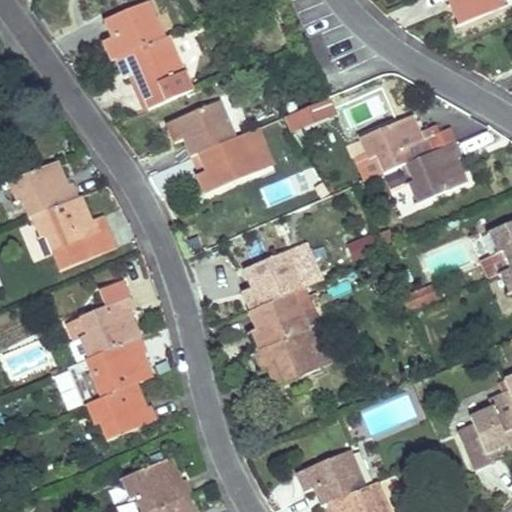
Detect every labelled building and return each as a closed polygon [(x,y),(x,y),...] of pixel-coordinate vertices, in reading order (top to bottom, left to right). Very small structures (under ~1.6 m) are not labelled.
[(220,0),(200,0),(205,10),(222,3),(220,0)] [(446,0),(449,6),(455,4),(464,24),(504,7),(501,0),(446,0)] [(123,56),(164,39),(148,2),(103,21),(110,39),(119,58),(123,56)] [(455,4),(449,6),(458,27),(464,24),(455,4)] [(164,39),(123,56),(132,77),(140,94),(147,112),(190,93),(183,75),(184,74),(169,37),(164,39)] [(119,58),(110,39),(103,42),(112,61),(117,60),(119,58)] [(132,77),(123,56),(119,58),(117,60),(125,80),(132,77)] [(371,100),(350,109),(355,121),(376,112),(371,100)] [(182,142),(189,159),(196,156),(234,140),(219,103),(174,122),(182,142)] [(297,130),(288,116),(280,120),(291,135),(297,130)] [(375,158),(382,175),(404,166),(431,154),(426,139),(422,141),(413,145),(411,139),(419,136),(412,117),(366,138),(375,158)] [(182,142),(174,122),(167,125),(175,145),(182,142)] [(258,129),(241,136),(256,173),(273,166),(258,129)] [(234,140),(196,156),(203,172),(211,192),(256,173),(241,136),(234,140)] [(422,141),(419,136),(411,139),(413,145),(422,141)] [(366,138),(361,140),(370,160),(375,158),(366,138)] [(460,158),(454,144),(431,154),(404,166),(411,183),(421,204),(466,184),(458,165),(450,169),(447,164),(455,160),(460,158)] [(455,160),(447,164),(450,169),(458,165),(455,160)] [(36,217),(78,199),(71,185),(67,187),(59,190),(56,185),(65,181),(58,163),(13,182),(21,203),(28,220),(31,219),(36,217)] [(301,170),(257,190),(266,209),(309,189),(301,170)] [(211,192),(203,172),(196,175),(204,195),(211,192)] [(67,187),(65,181),(56,185),(59,190),(67,187)] [(21,203),(13,182),(8,184),(16,204),(21,203)] [(421,204),(411,183),(407,186),(416,206),(421,204)] [(78,199),(36,217),(44,238),(52,255),(59,272),(116,248),(102,217),(91,221),(91,222),(83,226),(81,220),(89,216),(81,198),(78,199)] [(91,221),(89,216),(81,220),(83,226),(91,222),(91,221)] [(36,217),(31,219),(39,239),(44,238),(36,217)] [(511,268),(511,224),(493,232),(502,252),(497,255),(479,262),(487,279),(503,272),(511,268)] [(493,232),(488,234),(497,255),(502,252),(493,232)] [(368,237),(348,247),(356,263),(376,252),(368,237)] [(258,310),(304,289),(288,253),(243,272),(250,289),(258,310)] [(511,268),(503,272),(511,291),(511,268)] [(511,293),(511,291),(503,272),(487,279),(485,280),(494,301),(511,293)] [(87,337),(95,358),(135,341),(140,338),(132,321),(124,324),(122,319),(130,315),(135,313),(122,283),(98,293),(105,309),(79,320),(87,337)] [(438,300),(433,285),(402,299),(408,313),(438,300)] [(258,310),(250,289),(244,292),(252,312),(258,310)] [(254,331),(263,350),(303,333),(308,331),(307,328),(296,302),(308,298),(304,289),(258,310),(252,312),(247,314),(254,331)] [(308,298),(296,302),(307,328),(319,323),(308,298)] [(132,321),(130,315),(122,319),(124,324),(132,321)] [(79,320),(65,326),(72,343),(82,340),(87,337),(79,320)] [(258,352),(263,350),(254,331),(248,334),(256,353),(258,352)] [(319,370),(303,333),(263,350),(258,352),(266,372),(273,389),(319,370)] [(90,360),(95,358),(87,337),(82,340),(90,360)] [(90,360),(86,362),(94,379),(103,399),(136,386),(147,381),(139,362),(131,366),(129,360),(137,357),(142,355),(135,341),(95,358),(90,360)] [(511,343),(511,378),(503,382),(508,393),(511,402),(511,342),(511,343)] [(256,353),(251,355),(260,375),(266,372),(258,352),(256,353)] [(139,362),(137,357),(129,360),(131,366),(139,362)] [(94,379),(86,362),(71,369),(78,386),(89,381),(94,379)] [(53,379),(65,414),(82,408),(70,373),(53,379)] [(103,399),(94,379),(89,381),(97,402),(103,399)] [(97,402),(91,405),(99,425),(106,443),(156,422),(150,408),(146,410),(137,413),(135,407),(143,404),(136,386),(103,399),(97,402)] [(508,450),(511,448),(511,402),(508,393),(488,402),(491,410),(469,419),(473,427),(457,434),(473,472),(490,465),(486,456),(499,450),(495,441),(503,438),(507,447),(508,450)] [(146,410),(143,404),(135,407),(137,413),(146,410)] [(99,425),(91,405),(86,407),(95,428),(99,425)] [(495,441),(499,450),(507,447),(503,438),(495,441)] [(312,491),(319,508),(325,506),(332,503),(365,489),(349,452),(304,471),(312,491)] [(135,500),(140,511),(154,511),(187,498),(192,496),(186,481),(181,483),(172,487),(170,481),(178,478),(171,459),(125,479),(135,500)] [(304,471),(297,474),(306,494),(312,491),(304,471)] [(181,483),(178,478),(170,481),(172,487),(181,483)] [(135,500),(125,479),(121,481),(130,502),(135,500)] [(388,511),(376,484),(365,489),(332,503),(335,511),(388,511)] [(193,511),(187,498),(154,511),(193,511)] [(335,511),(332,503),(325,506),(327,511),(335,511)]
